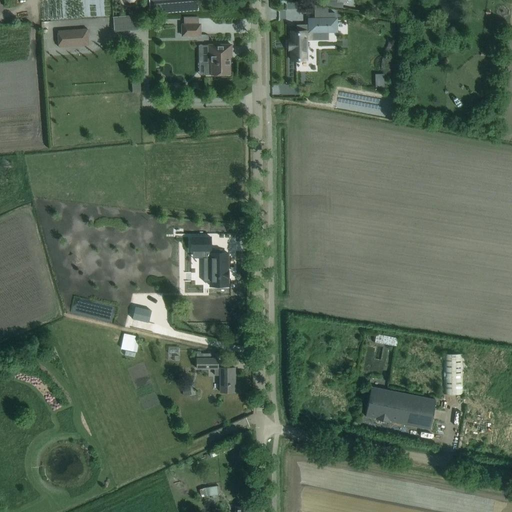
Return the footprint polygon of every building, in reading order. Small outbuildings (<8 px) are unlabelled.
[(198,10),(196,0),(148,0),(149,14),(198,10)] [(290,40),(288,40),(288,49),(290,49),(290,60),(305,60),(305,40),(313,40),(313,32),(328,31),(336,31),(336,18),(334,19),(334,12),(327,12),(327,7),(314,5),(314,19),(308,19),(308,24),(296,25),(296,31),(290,31),(290,40)] [(364,29),(399,36),(401,22),(366,15),(364,29)] [(182,36),(200,35),(200,24),(182,25),(182,36)] [(87,29),(57,31),(58,47),(83,45),(82,35),(88,35),(87,29)] [(231,45),(221,45),(209,45),(209,63),(205,63),(205,75),(211,75),(229,75),(229,57),(231,57),(231,45)] [(172,79),(173,96),(183,95),(183,78),(172,79)] [(210,237),(200,237),(191,237),(191,250),(210,250),(210,237)] [(225,271),(227,271),(227,253),(206,253),(206,265),(210,265),(210,286),(225,285),(225,271)] [(153,262),(154,299),(175,298),(174,262),(153,262)] [(150,311),(135,307),(132,318),(147,322),(150,311)] [(217,358),(211,358),(211,353),(200,353),(200,351),(196,351),(196,358),(196,369),(214,368),(214,375),(219,375),(219,392),(233,392),(233,380),(235,380),(234,368),(219,368),(217,368),(217,358)] [(462,394),(462,384),(462,354),(443,354),(443,394),(462,394)] [(489,379),(472,380),(473,395),(489,394),(489,379)] [(390,420),(429,428),(435,399),(371,386),(365,416),(375,417),(374,418),(389,421),(390,420)] [(205,487),(206,496),(219,494),(218,485),(205,487)]
